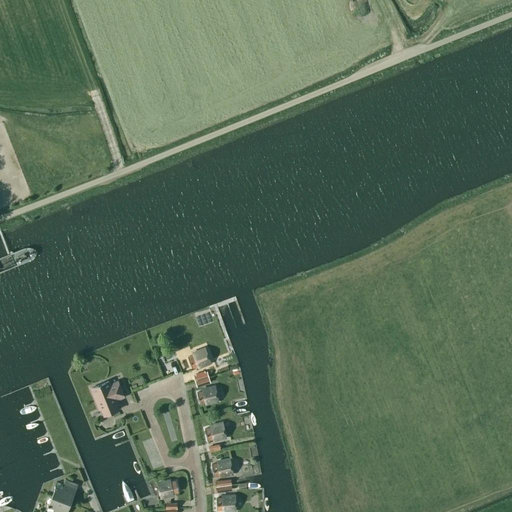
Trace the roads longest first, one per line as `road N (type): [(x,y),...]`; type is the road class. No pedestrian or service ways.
road 1 (unclassified): [(0,218),(511,14)]
road 2 (residential): [(191,461),(168,464),(141,397),(175,384),(189,447)]
